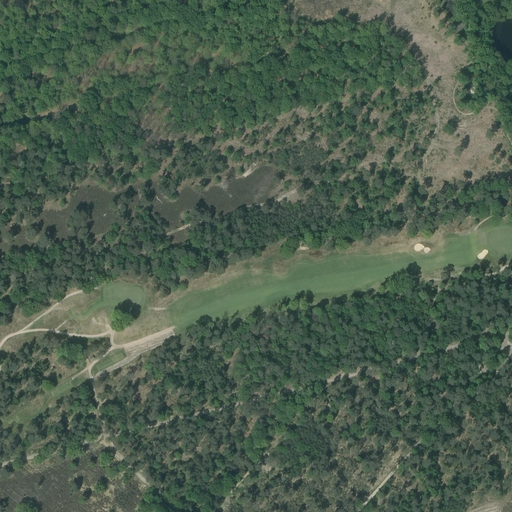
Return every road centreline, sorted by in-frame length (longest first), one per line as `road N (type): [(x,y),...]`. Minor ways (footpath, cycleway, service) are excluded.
road 1 (track): [(0,465),(511,331)]
road 2 (track): [(245,400),(248,320),(303,300),(343,308),(419,294),(469,299),(511,272)]
road 3 (track): [(511,176),(259,201),(171,234)]
road 4 (track): [(0,345),(11,334),(42,328),(74,337),(104,441),(175,511)]
road 5 (track): [(511,333),(355,511)]
